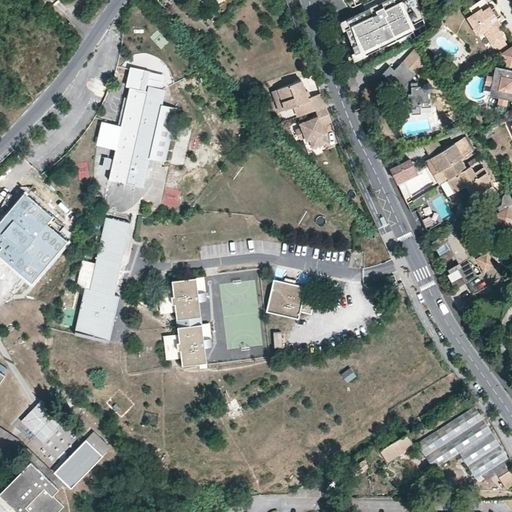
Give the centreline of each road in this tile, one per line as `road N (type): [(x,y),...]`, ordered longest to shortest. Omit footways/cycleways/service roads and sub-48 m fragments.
road 1 (tertiary): [(511,413),(436,306),(307,0)]
road 2 (residential): [(0,149),(119,0)]
